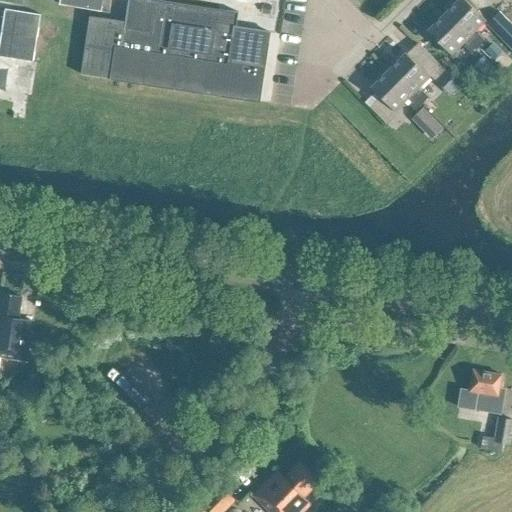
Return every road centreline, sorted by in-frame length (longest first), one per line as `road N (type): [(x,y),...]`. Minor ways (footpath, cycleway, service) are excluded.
road 1 (secondary): [(300,280),(0,230)]
road 2 (unclassified): [(121,511),(224,412),(292,325),(300,280)]
road 3 (secondary): [(511,316),(300,280)]
